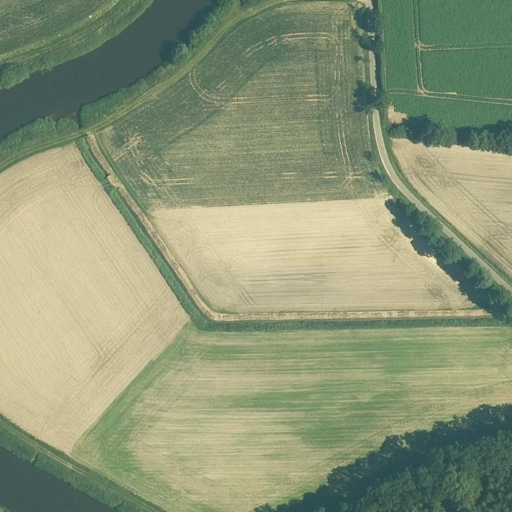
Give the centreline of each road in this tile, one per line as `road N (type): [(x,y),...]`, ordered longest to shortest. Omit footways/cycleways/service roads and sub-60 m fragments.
road 1 (unclassified): [(511,289),(400,186),(366,97),(364,0)]
road 2 (track): [(0,66),(58,47),(126,0)]
